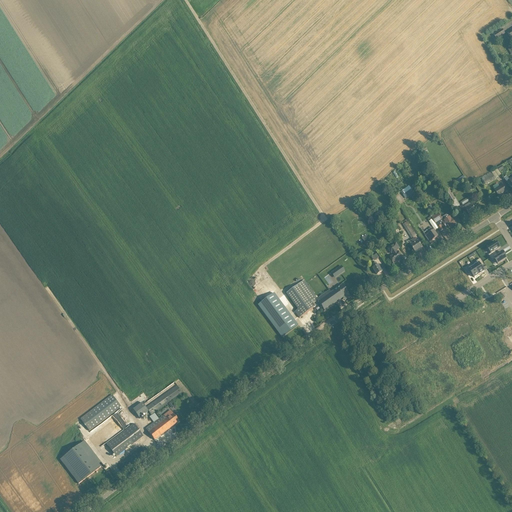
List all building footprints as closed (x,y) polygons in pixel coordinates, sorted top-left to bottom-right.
[(494,35),(497,39),(505,34),(502,30),(494,35)] [(492,174),(482,180),(484,183),(485,184),(485,185),(495,179),(492,174)] [(497,184),(493,187),(493,188),(495,191),(499,197),(507,192),(503,186),(500,188),(498,184),(497,184)] [(401,192),(406,198),(414,193),(409,186),(401,192)] [(455,200),(449,190),(444,193),(450,203),(455,200)] [(463,206),(460,208),(464,214),(467,212),(469,215),(476,211),(473,206),(473,205),(470,201),(468,198),(461,203),(463,206)] [(433,217),(432,218),(433,219),(435,223),(438,227),(443,224),(446,228),(448,227),(450,229),(456,225),(453,221),(452,219),(450,217),(448,214),(442,218),(439,213),(433,217)] [(432,220),(429,222),(435,230),(438,229),(438,228),(438,227),(435,223),(433,219),(432,220)] [(417,235),(407,220),(402,223),(412,238),(417,235)] [(430,242),(438,236),(434,230),(434,231),(432,228),(426,231),(428,234),(426,236),(430,242)] [(362,237),(365,243),(370,240),(367,234),(362,237)] [(415,252),(422,247),(419,241),(418,242),(415,238),(409,242),(415,252)] [(494,245),(488,249),(491,254),(488,255),(490,258),(497,254),(495,252),(500,248),(497,243),(496,243),(493,244),(494,245)] [(400,250),(396,244),(388,249),(392,256),(390,257),(394,264),(403,259),(398,252),(400,250)] [(378,253),(372,258),(375,261),(380,257),(378,253)] [(497,254),(490,258),(492,261),(495,260),(498,265),(507,259),(504,253),(498,257),(497,254)] [(474,267),(480,275),(485,272),(482,267),(484,265),(480,259),(477,261),(479,264),(474,267)] [(377,275),(382,272),(378,265),(378,266),(376,263),(373,264),(375,267),(373,269),(377,275)] [(344,271),(341,266),(334,271),(338,276),(344,271)] [(466,268),(465,269),(468,276),(471,274),(474,278),(480,275),(474,267),(469,270),(469,269),(468,267),(466,268)] [(456,278),(461,287),(462,287),(466,283),(463,279),(467,277),(463,270),(459,273),(461,275),(456,278)] [(450,279),(446,281),(450,287),(453,285),(456,290),(461,287),(456,278),(451,281),(450,279)] [(316,297),(304,281),(286,294),(298,310),(297,310),(297,311),(295,312),(299,318),(319,304),(320,303),(317,299),(316,299),(315,298),(316,297)] [(443,287),(439,289),(444,298),(449,295),(446,290),(449,288),(445,282),(442,284),(443,287)] [(350,297),(342,285),(331,293),(337,302),(345,296),(347,299),(350,297)] [(237,300),(238,302),(240,302),(242,303),(244,303),(246,303),(247,302),(249,300),(250,298),(251,296),(251,294),(250,292),(249,290),(247,288),(245,287),(243,287),(241,287),(238,288),(237,290),(235,292),(235,295),(235,297),(235,298),(236,300),(237,300)] [(439,289),(434,292),(440,301),(444,298),(439,289)] [(319,304),(324,311),(337,302),(331,293),(329,290),(317,299),(320,303),(319,304)] [(434,292),(430,295),(435,303),(440,301),(434,292)] [(274,293),(258,305),(282,337),(298,326),(274,293)] [(430,295),(425,298),(430,306),(435,303),(430,295)] [(419,298),(416,300),(420,306),(423,305),(426,309),(430,306),(425,298),(421,301),(419,298)] [(487,300),(479,306),(482,310),(490,305),(487,300)] [(408,302),(404,305),(411,315),(414,313),(415,316),(421,312),(416,304),(411,307),(408,302)] [(404,312),(398,315),(404,323),(410,320),(408,317),(411,315),(404,305),(401,307),(404,312)] [(490,305),(482,310),(485,315),(493,310),(490,305)] [(493,310),(485,315),(487,319),(496,314),(493,310)] [(496,314),(487,319),(490,324),(499,319),(499,318),(498,318),(496,314)] [(467,316),(462,320),(468,328),(473,325),(467,316)] [(499,319),(490,324),(493,329),(502,323),(499,319)] [(462,320),(457,323),(463,331),(468,328),(462,320)] [(457,323),(452,326),(457,335),(463,331),(457,323)] [(452,326),(447,329),(452,338),(457,335),(452,326)] [(508,333),(505,328),(500,331),(498,328),(492,332),(494,336),(497,334),(500,338),(499,338),(500,339),(508,333)] [(447,329),(442,333),(447,341),(452,338),(447,329)] [(511,338),(508,333),(500,339),(502,343),(500,345),(502,348),(508,344),(506,341),(511,338)] [(431,343),(427,346),(432,354),(434,353),(438,351),(437,351),(439,349),(435,344),(441,340),(438,335),(430,340),(431,343)] [(481,342),(477,345),(484,355),(487,353),(488,355),(489,356),(494,352),(489,344),(484,347),(481,342)] [(481,357),(484,355),(477,345),(474,347),(477,352),(472,355),(477,363),(483,360),(482,358),(481,357)] [(470,360),(466,354),(463,356),(465,359),(459,362),(465,371),(471,367),(467,362),(470,360)] [(444,369),(443,370),(448,378),(452,375),(454,378),(462,373),(459,368),(453,372),(449,366),(448,367),(447,366),(444,369)] [(149,407),(146,408),(149,412),(151,415),(182,393),(178,388),(167,397),(165,394),(149,407)] [(112,395),(80,419),(89,431),(121,407),(112,395)] [(173,413),(166,418),(148,432),(154,440),(179,422),(173,413)] [(154,414),(149,417),(154,423),(159,419),(154,414)] [(154,423),(146,429),(148,432),(166,418),(164,415),(159,419),(154,423)] [(124,432),(107,445),(112,451),(129,438),(134,444),(143,437),(134,424),(124,432)] [(60,460),(79,484),(101,467),(102,468),(104,467),(84,442),(60,460)]
